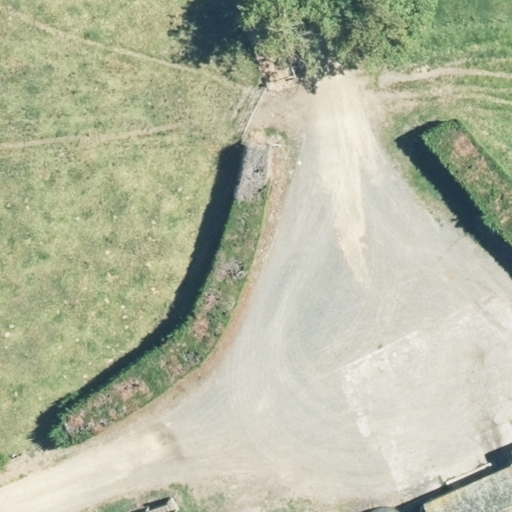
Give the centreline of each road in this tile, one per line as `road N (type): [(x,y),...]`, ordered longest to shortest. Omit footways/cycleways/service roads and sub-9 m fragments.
road 1 (track): [(0,481),(234,380),(329,61)]
road 2 (track): [(329,61),(460,192),(511,224)]
